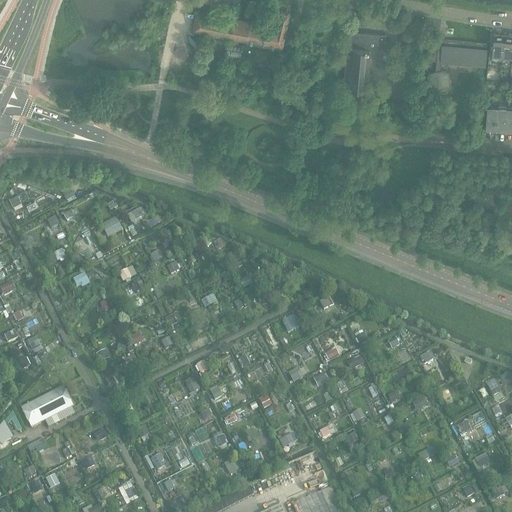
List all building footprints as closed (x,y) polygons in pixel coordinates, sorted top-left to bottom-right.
[(235,20),(197,12),(193,32),(205,34),(264,46),(282,49),(287,24),(290,14),(280,12),(276,27),(235,20)] [(391,49),(393,44),(385,41),(386,35),(349,31),(343,88),(372,91),(373,82),(383,83),(384,67),(383,67),(384,60),(387,61),(391,49)] [(492,56),(502,56),(504,34),(494,33),(492,56)] [(511,35),(504,34),(502,56),(511,57),(511,35)] [(486,44),(454,41),(444,40),(444,35),(439,35),(438,40),(430,39),(428,61),(436,61),(435,72),(428,75),(429,90),(437,91),(444,90),(451,87),(449,73),(441,71),(442,62),(485,66),(487,49),(486,49),(486,44)] [(240,49),(236,50),(236,46),(229,47),(230,55),(241,54),(240,49)] [(495,130),(497,107),(487,106),(485,129),(495,130)] [(497,107),(495,130),(506,131),(508,108),(497,107)] [(68,184),(59,190),(64,199),(74,194),(68,184)] [(9,199),(13,207),(21,204),(17,196),(9,199)] [(106,205),(111,212),(117,209),(113,201),(106,205)] [(141,208),(128,214),(132,223),(145,217),(141,208)] [(72,209),(63,214),(66,221),(76,216),(72,209)] [(47,222),(51,229),(60,225),(56,217),(47,222)] [(116,219),(102,226),(107,237),(122,229),(116,219)] [(207,242),(198,248),(202,255),(212,250),(207,242)] [(62,250),(54,254),(58,262),(66,259),(62,250)] [(159,253),(151,257),(155,264),(162,260),(159,253)] [(176,264),(168,268),(171,275),(179,271),(176,264)] [(136,276),(132,267),(119,274),(123,283),(136,276)] [(85,274),(73,280),(78,288),(82,286),(83,288),(90,284),(85,274)] [(245,275),(236,280),(242,289),(250,283),(245,275)] [(286,276),(279,281),(285,289),(292,283),(286,276)] [(11,283),(0,288),(0,289),(4,296),(15,290),(11,283)] [(140,283),(132,287),(136,294),(144,289),(140,283)] [(209,293),(200,298),(206,308),(214,303),(209,293)] [(328,296),(318,301),(325,313),(334,308),(328,296)] [(106,303),(100,306),(104,313),(109,310),(106,303)] [(19,313),(14,316),(18,323),(23,321),(19,313)] [(174,316),(166,319),(170,328),(178,324),(174,316)] [(294,316),(282,322),(288,334),(300,328),(294,316)] [(14,332),(5,337),(9,344),(18,339),(14,332)] [(362,333),(355,336),(361,347),(368,343),(362,333)] [(140,334),(131,338),(135,346),(143,342),(140,334)] [(37,338),(28,342),(32,350),(40,345),(37,338)] [(170,338),(162,342),(166,350),(174,346),(170,338)] [(395,339),(388,343),(392,350),(399,346),(395,339)] [(242,350),(234,355),(242,367),(250,362),(242,350)] [(336,351),(326,356),(329,361),(339,356),(336,351)] [(105,352),(97,356),(101,363),(109,359),(105,352)] [(429,354),(420,358),(422,362),(424,361),(425,364),(433,361),(429,354)] [(359,357),(347,363),(351,371),(363,365),(359,357)] [(26,359),(19,362),(24,370),(30,366),(26,359)] [(67,367),(62,359),(55,363),(60,371),(67,367)] [(206,362),(197,364),(200,373),(209,370),(206,362)] [(298,369),(288,374),(294,383),(303,378),(298,369)] [(501,376),(504,384),(511,380),(509,373),(501,376)] [(324,374),(314,380),(319,388),(328,383),(324,374)] [(193,380),(186,384),(192,395),(199,391),(193,380)] [(496,383),(488,388),(493,397),(501,392),(496,383)] [(63,387),(22,409),(32,428),(71,408),(73,407),(63,387)] [(217,388),(210,392),(216,401),(222,397),(217,388)] [(449,388),(440,393),(444,400),(453,396),(449,388)] [(397,393),(388,397),(391,404),(400,400),(397,393)] [(267,397),(260,401),(264,409),(271,406),(267,397)] [(413,405),(417,412),(427,406),(424,399),(413,405)] [(209,411),(201,414),(205,422),(213,419),(209,411)] [(361,411),(353,414),(357,423),(365,419),(361,411)] [(12,412),(4,423),(7,428),(12,421),(18,433),(23,431),(12,412)] [(234,415),(227,420),(231,426),(237,422),(234,415)] [(467,422),(457,427),(461,436),(471,431),(467,422)] [(4,423),(0,427),(0,444),(12,438),(7,428),(4,423)] [(146,426),(138,429),(143,442),(151,439),(146,426)] [(331,426),(321,432),(325,439),(335,433),(331,426)] [(101,431),(93,435),(99,445),(106,442),(101,431)] [(221,434),(214,438),(219,449),(227,445),(225,442),(226,442),(224,436),(222,437),(221,434)] [(297,442),(293,434),(280,442),(284,449),(297,442)] [(355,435),(348,439),(352,446),(359,442),(355,435)] [(244,443),(235,449),(242,461),(251,455),(244,443)] [(198,448),(191,451),(197,464),(204,460),(198,448)] [(432,450),(421,455),(425,462),(435,457),(432,450)] [(160,455),(151,460),(157,471),(164,468),(161,464),(164,463),(160,455)] [(453,455),(445,459),(451,469),(458,465),(453,455)] [(485,455),(475,461),(480,469),(490,463),(485,455)] [(90,458),(81,462),(85,471),(94,466),(90,458)] [(238,460),(226,467),(231,475),(243,469),(238,460)] [(207,463),(201,466),(206,476),(212,473),(207,463)] [(33,467),(24,472),(28,480),(37,475),(33,467)] [(389,467),(382,471),(386,478),(393,474),(389,467)] [(55,476),(47,481),(51,490),(60,486),(55,476)] [(37,483),(31,487),(35,494),(41,491),(37,483)] [(170,483),(164,485),(168,493),(174,490),(170,483)] [(359,485),(351,489),(356,498),(364,494),(359,485)] [(223,511),(253,496),(248,486),(200,511),(223,511)] [(503,486),(492,492),(496,501),(504,496),(503,495),(507,493),(503,486)] [(129,487),(120,491),(127,503),(136,499),(129,487)] [(469,487),(463,490),(467,498),(473,495),(469,487)] [(341,511),(331,488),(293,505),(296,511),(341,511)] [(23,491),(14,496),(18,503),(27,498),(23,491)] [(380,500),(377,501),(379,505),(388,500),(384,491),(377,494),(380,500)]
